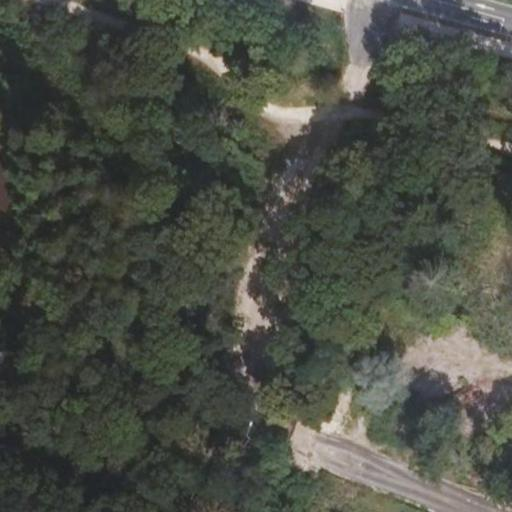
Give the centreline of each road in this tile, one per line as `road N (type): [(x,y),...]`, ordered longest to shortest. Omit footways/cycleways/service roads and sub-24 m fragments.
road 1 (track): [(281,433),(247,407),(240,385),(343,111),(374,0)]
road 2 (track): [(315,440),(407,384),(511,374)]
